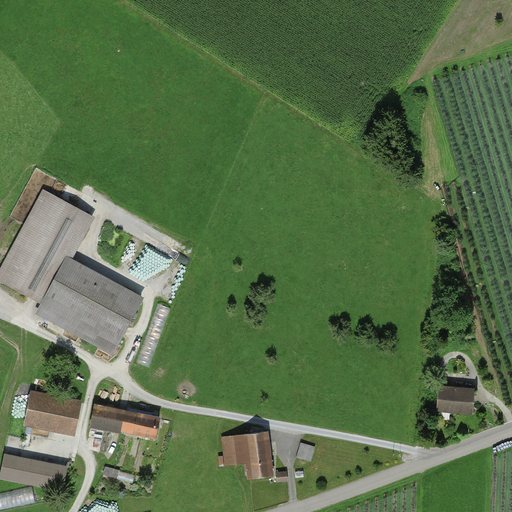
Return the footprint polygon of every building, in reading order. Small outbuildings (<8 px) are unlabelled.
[(94,218),(40,190),(0,265),(0,281),(39,302),(32,315),(111,356),(140,301),(69,264),(94,218)] [(151,364),(172,307),(159,302),(138,359),(151,364)] [(472,387),(437,384),(434,408),(470,411),(472,387)] [(79,400),(30,392),(24,424),(74,432),(79,400)] [(158,416),(94,404),(90,428),(154,440),(158,416)] [(266,432),(223,435),(225,465),(244,463),(245,475),(270,473),(266,432)] [(298,455),(313,459),(317,445),(302,441),(298,455)] [(66,467),(5,455),(1,477),(62,489),(66,467)] [(107,466),(105,474),(135,481),(137,472),(107,466)] [(42,486),(0,492),(0,511),(56,511),(54,498),(44,500),(42,486)]
